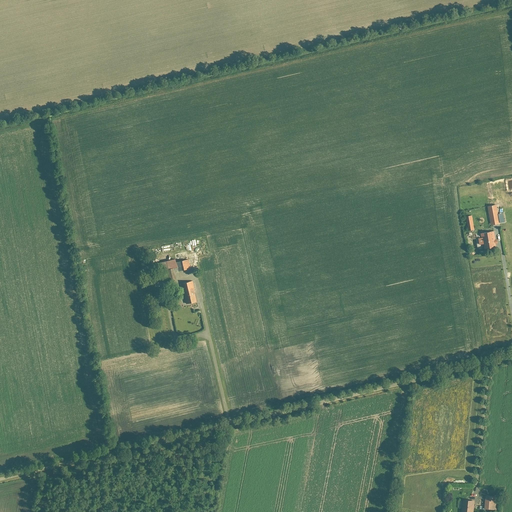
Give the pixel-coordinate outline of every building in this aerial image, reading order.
[(487,207),(491,225),(500,224),(497,206),(487,207)] [(466,217),(468,232),(474,231),(471,216),(466,217)] [(479,245),(483,245),(484,250),(497,247),(494,232),(481,234),(482,238),(478,239),(479,245)] [(140,261),(141,270),(149,269),(148,260),(140,261)] [(178,281),(176,273),(190,270),(188,260),(177,263),(176,260),(159,264),(161,273),(168,271),(169,275),(171,274),(173,282),(178,281)] [(181,284),(186,304),(198,302),(193,281),(181,284)] [(147,286),(150,300),(156,298),(153,284),(147,286)] [(486,496),(485,509),(497,510),(498,498),(486,496)] [(462,501),(461,511),(473,511),(474,502),(462,501)]
